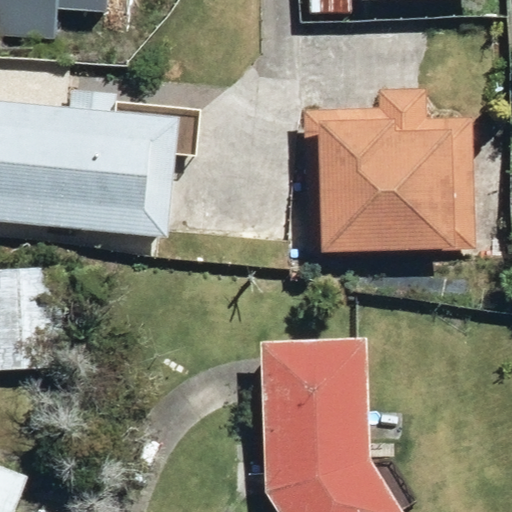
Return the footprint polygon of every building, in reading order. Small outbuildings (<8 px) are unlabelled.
[(104,16),(104,0),(0,0),(0,37),(46,39),(47,15),(104,16)] [(191,122),(158,119),(107,114),(108,96),(57,91),(56,110),(0,104),(0,228),(146,242),(154,160),(188,163),(191,122)] [(368,109),(303,110),(304,262),(470,261),(469,115),(423,115),(423,96),(368,96),(368,109)] [(62,263),(0,265),(0,371),(65,370),(62,263)] [(351,347),(246,346),(252,497),(263,511),(386,511),(357,468),(351,347)] [(0,511),(5,511),(18,478),(0,471),(0,511)]
